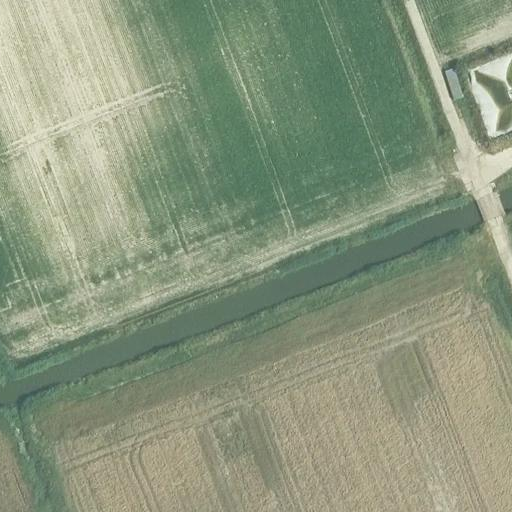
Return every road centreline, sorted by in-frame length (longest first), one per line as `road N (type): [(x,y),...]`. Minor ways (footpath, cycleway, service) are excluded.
road 1 (track): [(476,172),(410,1)]
road 2 (track): [(511,268),(476,172),(511,156)]
